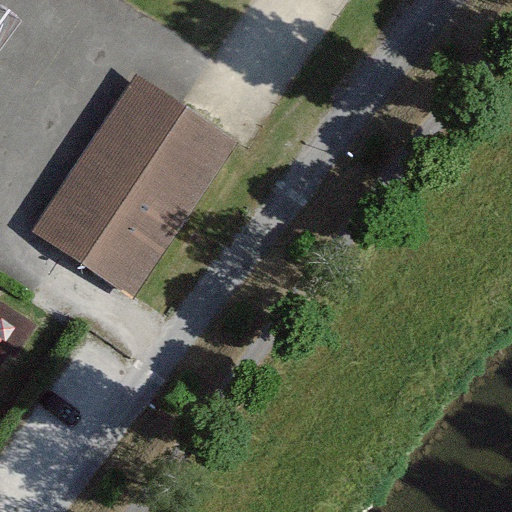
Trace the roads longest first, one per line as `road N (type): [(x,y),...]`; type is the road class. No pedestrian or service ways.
road 1 (residential): [(56,511),(454,0)]
road 2 (track): [(147,511),(511,50)]
